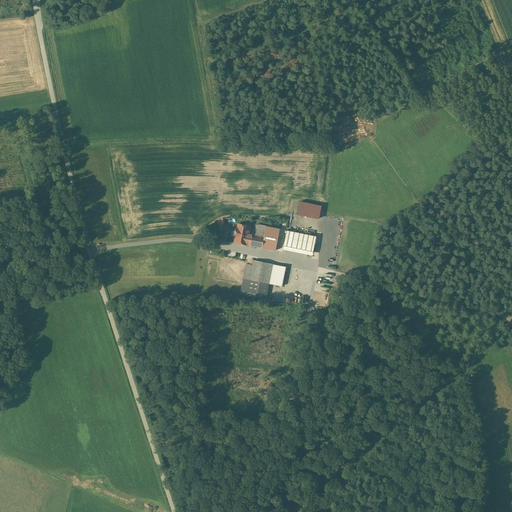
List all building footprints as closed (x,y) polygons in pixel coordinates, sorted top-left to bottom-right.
[(300,201),(297,215),(319,219),(321,206),(300,201)] [(250,226),(238,224),(234,242),(246,245),(247,245),(249,232),(250,226)] [(266,226),(257,224),(256,233),(249,232),(247,245),(262,248),(266,226)] [(280,229),(266,226),(262,248),(275,251),(280,229)] [(316,237),(286,230),(283,249),(312,255),(316,237)] [(273,264),(253,260),(252,265),(249,280),(269,284),(273,264)] [(252,265),(246,264),(243,279),(249,280),(252,265)] [(273,264),(269,284),(282,286),(286,267),(273,264)] [(249,280),(243,279),(240,294),(266,299),(269,284),(249,280)]
